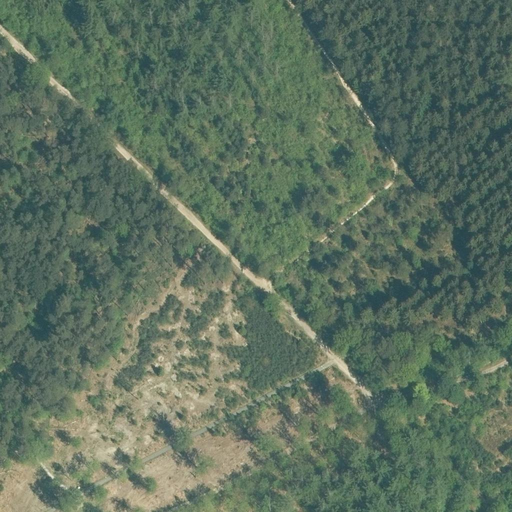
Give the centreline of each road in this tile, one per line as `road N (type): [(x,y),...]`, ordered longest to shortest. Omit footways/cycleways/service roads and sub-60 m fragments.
road 1 (track): [(284,0),(396,173),(262,288)]
road 2 (track): [(262,288),(0,30)]
road 3 (track): [(173,511),(374,404)]
road 4 (track): [(374,404),(262,288)]
road 5 (track): [(511,359),(374,404)]
